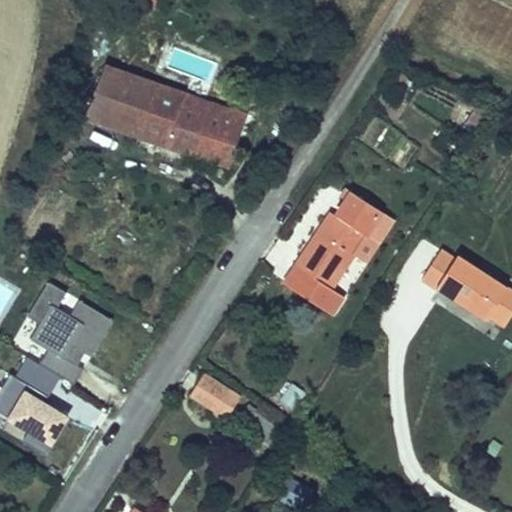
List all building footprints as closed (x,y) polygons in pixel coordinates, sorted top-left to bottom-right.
[(120,123),(137,75),(106,64),(88,111),(120,123)] [(146,133),(163,85),(137,75),(120,123),(146,133)] [(163,85),(146,133),(230,164),(248,116),(163,85)] [(338,196),(323,221),(332,227),(348,202),(338,196)] [(332,227),(323,221),(278,290),(333,325),(347,303),(329,291),(375,219),(348,202),(332,227)] [(511,289),(511,286),(444,245),(424,279),(493,321),(496,317),(511,289)] [(96,352),(118,315),(84,295),(75,311),(62,303),(72,288),(53,277),(31,314),(43,321),(34,336),(52,347),(42,364),(63,376),(76,384),(89,364),(79,359),(87,346),(96,352)] [(511,323),(511,289),(496,317),(511,326),(511,323)] [(47,403),(63,376),(42,364),(30,357),(18,377),(12,374),(0,394),(0,411),(32,430),(25,441),(48,455),(70,417),(47,403)] [(236,397),(201,376),(190,396),(224,417),(236,397)] [(297,411),(308,391),(289,381),(278,401),(297,411)] [(258,408),(245,427),(271,444),(284,425),(258,408)] [(288,476),(277,500),(301,511),(312,487),(288,476)]
